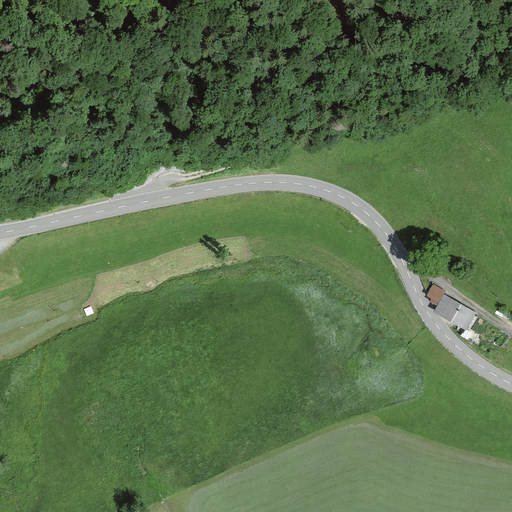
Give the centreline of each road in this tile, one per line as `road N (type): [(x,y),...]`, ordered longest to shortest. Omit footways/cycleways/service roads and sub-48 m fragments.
road 1 (primary): [(0,233),(248,183),(324,189),(384,232),(428,314),(457,348),(511,384)]
road 2 (track): [(142,202),(158,181),(426,95),(511,83)]
